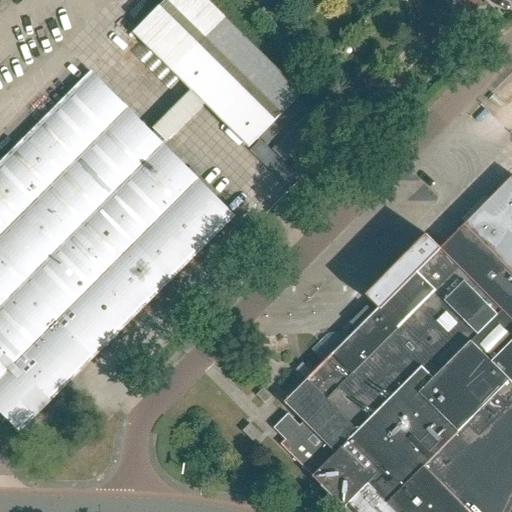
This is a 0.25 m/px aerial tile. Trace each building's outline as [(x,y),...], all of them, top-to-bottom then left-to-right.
[(257,140),(304,95),(227,17),(227,18),(209,0),(165,0),(137,28),(150,41),(167,58),(173,52),(182,61),(180,63),(257,140)] [(288,18),(297,10),(287,0),(282,0),(276,6),(288,18)] [(21,430),(235,216),(162,143),(167,137),(157,127),(152,133),(92,72),(2,162),(0,164),(0,420),(3,424),(8,418),(21,430)] [(334,158),(349,143),(342,135),(327,150),(334,158)] [(337,350),(314,375),(306,367),(299,374),(307,382),(286,403),(305,422),(300,427),(290,417),(272,435),(344,509),(349,504),(356,511),(511,511),(511,177),(441,250),(427,236),(367,296),(379,308),(337,350)] [(244,247),(260,232),(252,224),(237,239),(244,247)] [(265,435),(254,423),(245,431),(257,443),(265,435)]
